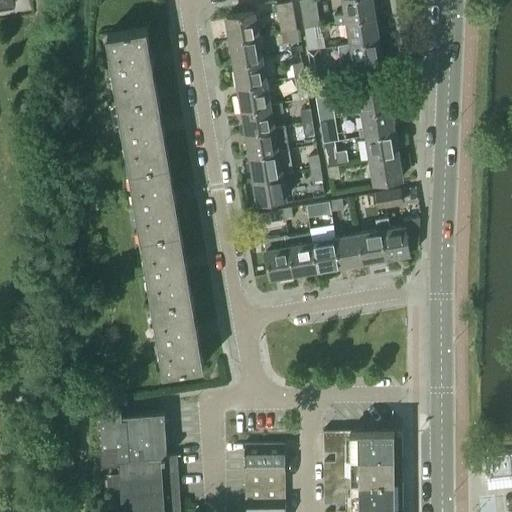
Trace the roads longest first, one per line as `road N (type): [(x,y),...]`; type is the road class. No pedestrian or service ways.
road 1 (residential): [(242,320),(186,9),(191,0)]
road 2 (tertiary): [(440,284),(451,0)]
road 3 (residential): [(440,284),(242,320)]
road 4 (residential): [(214,511),(213,402),(258,397)]
road 5 (residential): [(309,395),(441,392)]
road 6 (tertiary): [(441,511),(441,392)]
